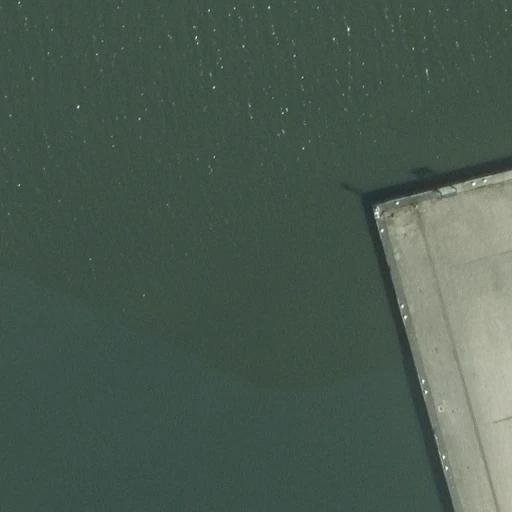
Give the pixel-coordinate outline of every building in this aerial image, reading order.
[(438,193),(424,194),(426,211),(440,209),(438,193)] [(406,199),(410,215),(423,212),(420,196),(406,199)] [(389,206),(395,221),(409,216),(403,201),(389,206)] [(434,230),(446,225),(440,211),(428,216),(434,230)] [(400,239),(429,228),(424,216),(410,221),(410,219),(395,225),(400,239)] [(412,241),(400,245),(404,258),(417,253),(412,241)] [(421,257),(424,271),(437,268),(433,254),(421,257)] [(447,307),(434,311),(438,325),(451,322),(447,307)] [(477,393),(491,390),(488,374),(474,376),(477,393)] [(452,383),(458,400),(470,396),(465,379),(452,383)] [(441,405),(453,401),(448,385),(436,389),(441,405)] [(472,400),(459,402),(461,418),(475,416),(472,400)] [(454,405),(442,409),(447,423),(458,420),(454,405)] [(488,432),(501,427),(495,412),(482,417),(488,432)] [(468,439),(482,434),(476,419),(463,423),(468,439)]
